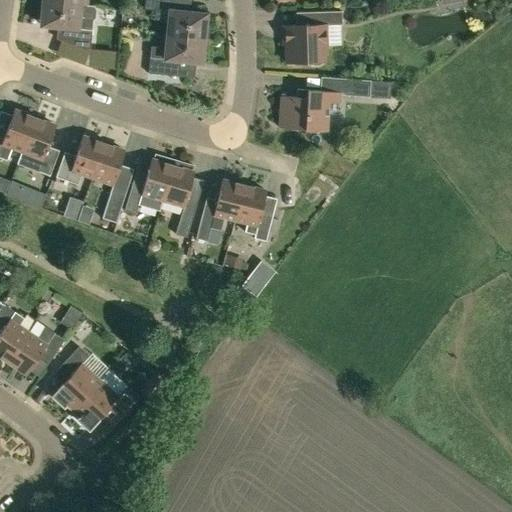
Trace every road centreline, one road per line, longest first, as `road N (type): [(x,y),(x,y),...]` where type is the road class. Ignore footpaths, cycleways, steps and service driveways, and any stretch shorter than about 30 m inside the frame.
road 1 (residential): [(0,62),(187,130),(223,127),(240,97),(234,0)]
road 2 (residential): [(0,502),(58,441),(0,404)]
